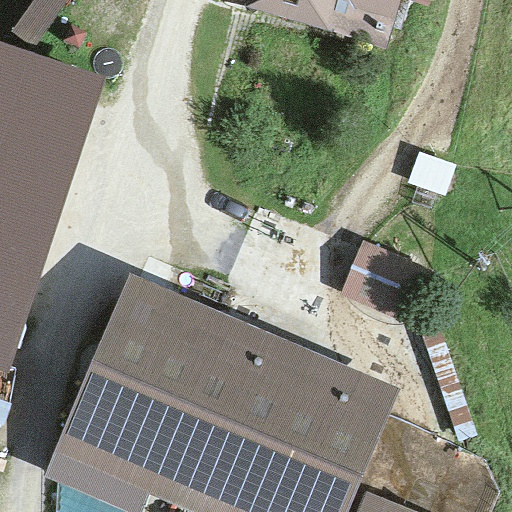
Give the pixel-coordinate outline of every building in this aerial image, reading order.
[(386,0),(261,0),(376,34),(386,0)] [(104,78),(0,43),(0,362),(9,366),(104,78)] [(433,271),(365,243),(345,290),(414,318),(433,271)] [(339,511),(391,387),(132,281),(59,459),(189,511),(339,511)] [(407,511),(369,497),(362,511),(407,511)]
